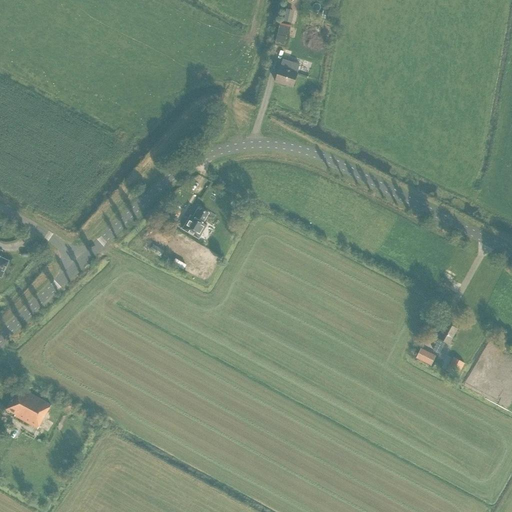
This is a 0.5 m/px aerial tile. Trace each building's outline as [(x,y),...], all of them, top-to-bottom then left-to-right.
[(295,12),(287,10),(285,22),(293,24),(295,12)] [(321,60),(330,27),(317,24),(309,56),(321,60)] [(277,35),(288,37),(290,27),(279,25),(277,35)] [(288,37),(277,35),(274,45),(286,47),(288,37)] [(291,71),(293,63),(282,60),(280,68),(280,67),(275,81),(293,87),(297,73),(291,71)] [(173,218),(179,212),(172,205),(167,211),(173,218)] [(198,210),(194,215),(192,214),(183,229),(199,239),(207,225),(203,223),(208,213),(202,209),(200,211),(198,210)] [(160,257),(164,251),(154,244),(152,248),(150,251),(160,257)] [(0,276),(2,278),(9,261),(0,257),(3,251),(0,250),(0,276)] [(449,344),(457,329),(446,323),(438,338),(439,339),(435,346),(441,349),(445,342),(449,344)] [(430,365),(436,355),(421,348),(416,358),(430,365)] [(454,357),(446,370),(457,377),(465,363),(454,357)] [(47,412),(51,405),(28,392),(27,394),(18,388),(6,409),(15,414),(15,416),(39,429),(49,413),(47,412)]
